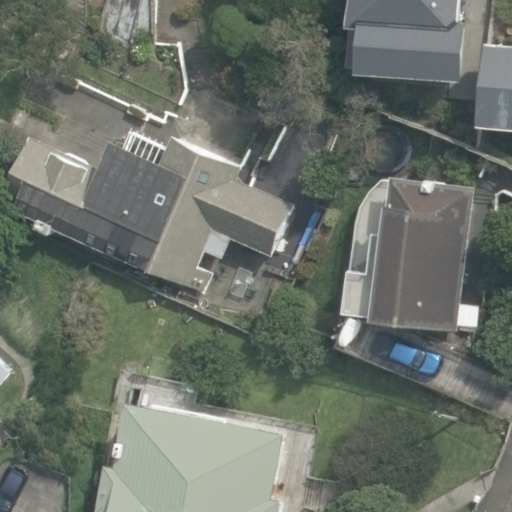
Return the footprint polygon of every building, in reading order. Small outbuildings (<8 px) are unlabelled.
[(111,0),(100,36),(139,48),(142,38),(158,43),(158,0),(111,0)] [(359,0),(358,26),(371,27),(367,73),(469,81),(475,21),(465,21),(467,0),(359,0)] [(129,256),(209,291),(218,272),(206,266),(213,250),(228,257),(237,237),(279,255),(302,201),(245,176),(251,162),(183,132),(169,163),(127,145),(123,154),(116,151),(109,167),(37,135),(8,203),(129,256)] [(357,314),(461,328),(480,189),(404,177),(396,233),(386,232),(380,274),(363,271),(357,314)] [(0,394),(24,368),(0,345),(0,394)] [(107,511),(290,511),(294,497),(282,494),(296,431),(142,399),(128,464),(118,462),(107,511)]
